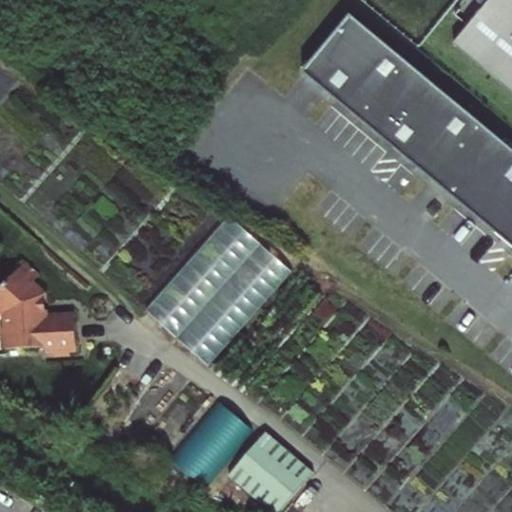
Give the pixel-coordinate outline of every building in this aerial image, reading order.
[(511,0),(491,0),(456,44),(511,90),(511,0)] [(511,146),(351,16),(305,72),(511,238),(511,146)] [(208,367),(292,273),(229,217),(145,311),(208,367)] [(0,290),(0,306),(8,313),(8,331),(4,331),(4,349),(48,347),(48,351),(78,351),(77,316),(46,317),(45,294),(34,284),(43,276),(27,263),(0,290)] [(205,490),(253,430),(220,404),(172,464),(205,490)] [(275,424),(237,465),(284,508),(322,466),(275,424)]
